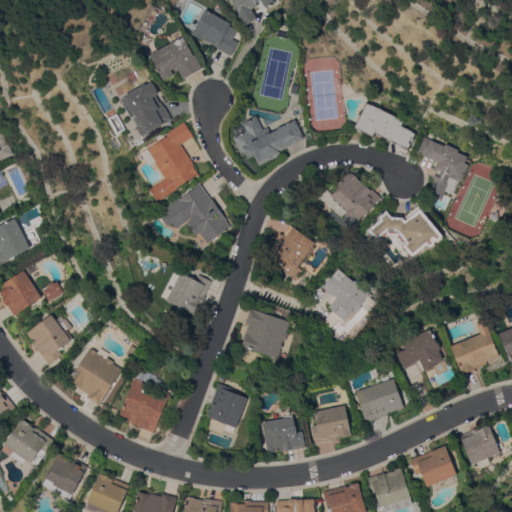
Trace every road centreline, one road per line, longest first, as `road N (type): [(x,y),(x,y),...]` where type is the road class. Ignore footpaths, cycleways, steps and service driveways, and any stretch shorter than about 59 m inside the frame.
road 1 (residential): [(511,396),(333,470),(207,475),(94,434),(57,407),(0,342)]
road 2 (residential): [(171,466),(230,317),(264,201),(293,174),(338,154),(390,162),(406,176)]
